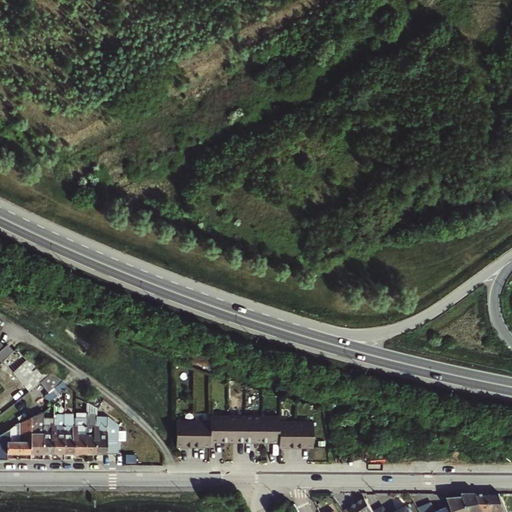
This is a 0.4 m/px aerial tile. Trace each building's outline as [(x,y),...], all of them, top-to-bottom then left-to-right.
[(5,346),(0,350),(0,358),(3,362),(5,361),(9,357),(11,355),(16,351),(9,343),(5,346)] [(9,357),(5,361),(16,374),(21,370),(30,362),(19,349),(16,351),(11,355),(9,357)] [(30,362),(21,370),(33,384),(36,381),(43,376),(30,362)] [(43,376),(36,381),(45,391),(55,382),(47,373),(43,376)] [(42,393),(47,399),(51,396),(55,392),(64,385),(59,379),(55,382),(45,391),(42,393)] [(66,417),(65,453),(77,453),(76,417),(74,417),(74,412),(66,412),(66,417)] [(76,417),(77,453),(87,453),(87,412),(76,412),(76,417)] [(87,412),(87,453),(98,453),(98,418),(98,412),(87,412)] [(44,453),(44,437),(39,437),(39,414),(33,417),(33,452),(44,453)] [(98,418),(98,453),(120,453),(120,434),(108,433),(108,416),(101,416),(101,418),(98,418)] [(212,421),(178,421),(178,446),(212,446),(212,441),(281,442),(281,447),(315,447),(315,422),(281,422),(281,417),(212,416),(212,421)] [(0,452),(33,452),(33,417),(21,423),(21,441),(9,441),(9,438),(12,438),(11,430),(0,436),(0,452)] [(44,437),(44,453),(56,453),(55,417),(52,417),(52,423),(44,423),(44,437)] [(66,417),(55,417),(56,453),(65,453),(66,417)] [(484,511),(476,493),(472,493),(462,493),(463,495),(470,511),(484,511)] [(494,511),(487,493),(476,493),(484,511),(494,511)] [(508,511),(500,493),(487,493),(494,511),(508,511)] [(470,511),(463,495),(448,497),(452,504),(455,511),(470,511)] [(374,511),(365,497),(346,509),(347,511),(374,511)] [(431,511),(428,503),(421,506),(423,511),(431,511)]
